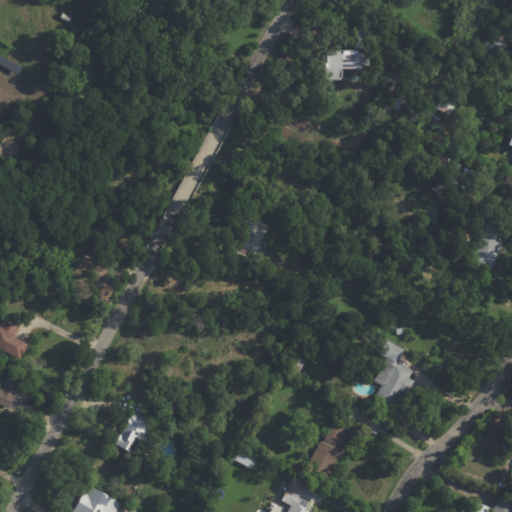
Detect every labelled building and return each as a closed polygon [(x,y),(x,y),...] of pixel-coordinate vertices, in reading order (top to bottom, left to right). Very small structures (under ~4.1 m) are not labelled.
[(62,13),(72,17),(70,23),(60,19),(62,13)] [(357,31),(370,32),(370,48),(356,48),(357,31)] [(494,35),(509,46),(499,60),(502,61),(495,70),(477,56),(493,35),(494,35)] [(371,69),(346,69),(346,82),(331,82),(331,52),(362,51),(362,54),(371,54),(371,69)] [(434,94),(456,106),(451,116),(429,104),(434,94)] [(511,186),(511,139),(509,147),(511,148),(511,158),(503,183),(511,186)] [(425,151),(430,143),(462,161),(457,168),(425,151)] [(421,161),(456,189),(448,199),(435,188),(433,190),(412,173),(421,161)] [(511,229),(496,271),(475,263),(493,214),(511,220),(511,229)] [(272,227),(264,248),(246,241),(254,220),(272,227)] [(0,319),(19,329),(15,336),(17,337),(17,339),(28,345),(21,360),(0,348),(0,319)] [(286,326),(288,322),(300,330),(298,334),(286,326)] [(388,341),(406,351),(399,364),(415,373),(411,380),(416,383),(409,396),(403,392),(394,410),(376,400),(383,387),(375,383),(388,359),(381,356),(384,351),(378,348),(383,340),(388,343),(388,341)] [(294,355),(306,362),(300,372),(288,366),(294,355)] [(21,387),(9,409),(0,404),(0,410),(1,411),(0,412),(0,387),(2,389),(10,377),(23,384),(21,387)] [(313,388),(323,394),(321,399),(310,393),(313,388)] [(127,414),(149,425),(146,431),(148,433),(143,441),(137,438),(129,454),(110,444),(116,434),(117,434),(121,426),(120,425),(125,416),(126,416),(127,414)] [(341,420),(350,424),(342,439),(347,442),(334,467),(336,468),(331,479),(307,466),(321,440),(323,441),(336,417),(341,420)] [(226,457),(234,442),(254,452),(246,468),(226,457)] [(140,457),(152,463),(149,470),(136,463),(140,457)] [(301,481),(293,495),(304,501),(300,508),(306,511),(281,511),(286,504),(276,498),(290,473),(302,480),(301,481)] [(66,511),(78,491),(80,492),(84,485),(115,503),(109,511),(66,511)] [(493,511),(499,499),(511,504),(511,511),(493,511)] [(194,511),(184,511),(189,503),(197,507),(194,511)] [(477,511),(480,503),(492,508),(490,511),(477,511)]
